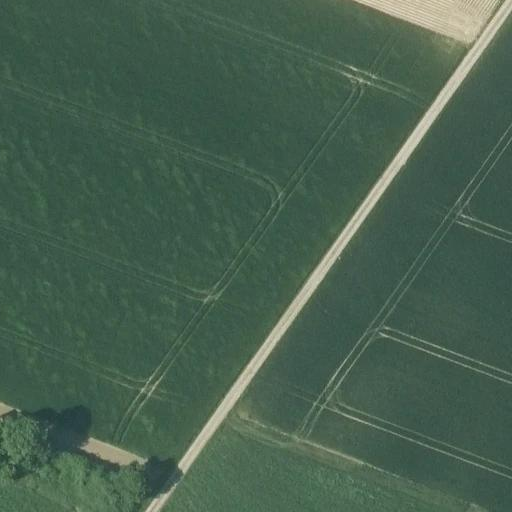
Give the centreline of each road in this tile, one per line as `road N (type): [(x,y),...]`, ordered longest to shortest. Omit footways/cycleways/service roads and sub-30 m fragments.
road 1 (track): [(511,0),(153,511)]
road 2 (track): [(0,418),(173,483)]
